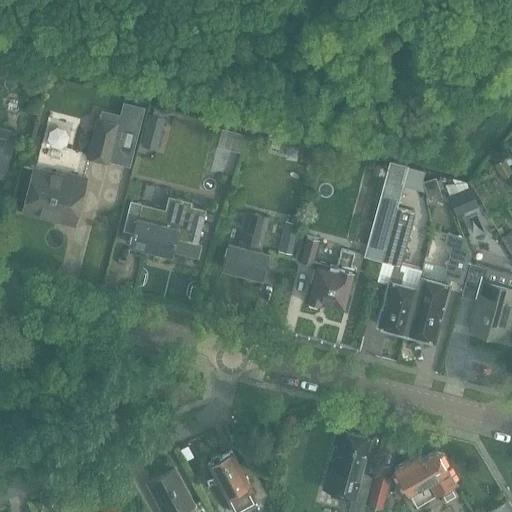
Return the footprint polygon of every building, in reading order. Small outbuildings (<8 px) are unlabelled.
[(121,117),(121,118),(141,123),(145,108),(125,103),(121,117)] [(149,114),(142,145),(157,149),(164,118),(149,114)] [(98,119),(89,157),(110,162),(120,124),(98,119)] [(0,170),(4,171),(15,130),(0,126),(0,170)] [(302,149),(300,161),(315,164),(317,152),(302,149)] [(502,178),(511,172),(508,166),(511,163),(511,160),(509,155),(494,164),(502,178)] [(405,172),(382,167),(375,198),(398,203),(405,172)] [(424,171),(408,167),(405,182),(410,183),(415,181),(416,178),(422,179),(424,171)] [(23,210),(74,223),(86,178),(71,174),(70,178),(34,168),(23,210)] [(428,200),(441,196),(435,177),(422,181),(428,200)] [(471,187),(449,196),(456,215),(478,205),(471,187)] [(138,216),(131,242),(173,253),(177,239),(197,244),(206,209),(191,205),(192,201),(168,195),(164,209),(161,222),(138,216)] [(444,262),(446,265),(446,266),(424,260),(422,269),(400,263),(403,253),(407,251),(405,248),(406,240),(411,238),(408,234),(411,223),(415,211),(396,206),(393,217),(382,260),(394,263),(390,277),(387,277),(375,323),(433,339),(449,281),(450,279),(462,282),(469,254),(463,236),(446,232),(444,241),(449,254),(448,259),(444,262)] [(223,265),(263,276),(269,251),(262,249),(271,215),(245,209),(241,226),(243,227),(239,243),(229,241),(223,265)] [(287,226),(281,249),(293,252),(299,229),(287,226)] [(511,230),(502,237),(511,254),(511,230)] [(336,264),(315,258),(320,238),(305,234),(300,257),(315,261),(306,296),(346,306),(356,265),(351,264),(354,251),(341,247),(336,264)] [(471,263),(462,295),(477,299),(469,328),(503,337),(511,305),(511,286),(482,278),(486,267),(471,263)] [(331,469),(326,489),(352,496),(348,511),(350,511),(361,511),(364,503),(372,477),(359,473),(364,453),(362,453),(367,437),(339,429),(335,446),(334,446),(331,456),(332,457),(329,469),(331,469)] [(266,494),(247,459),(238,464),(231,450),(221,455),(216,454),(211,457),(210,462),(208,463),(234,511),(240,511),(254,504),(253,502),(266,494)] [(439,492),(444,501),(456,495),(451,485),(454,483),(444,465),(445,459),(442,453),(436,452),(435,450),(421,458),(419,453),(394,467),(416,505),(439,492)] [(193,504),(174,469),(148,483),(164,511),(196,511),(193,504)] [(368,504),(381,508),(389,477),(376,474),(368,504)] [(116,511),(109,497),(79,511),(116,511)]
